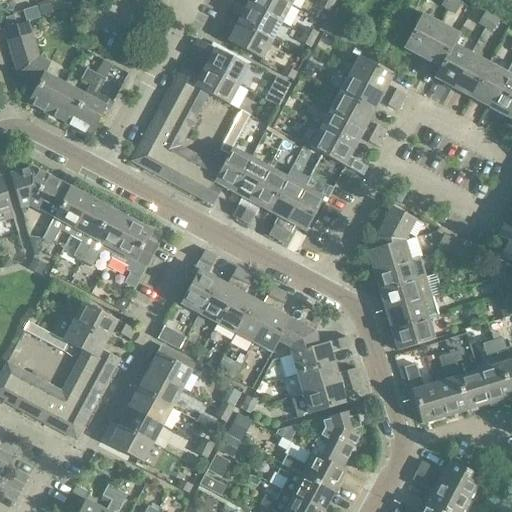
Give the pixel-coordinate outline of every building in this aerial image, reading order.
[(248,0),(247,4),(281,23),(291,4),(282,0),(248,0)] [(320,0),(317,6),(329,11),(334,0),(320,0)] [(443,0),(440,5),(447,9),(453,0),(443,0)] [(454,14),(461,3),(456,0),(453,0),(447,9),(454,14)] [(42,17),(52,14),(49,4),(39,7),(42,17)] [(237,22),(271,41),(281,23),(247,4),(237,22)] [(478,22),(485,27),(491,16),(484,12),(478,22)] [(421,58),(440,24),(421,13),(402,48),(421,58)] [(492,31),(498,21),(491,16),(485,27),(492,31)] [(7,40),(32,33),(28,21),(4,28),(7,40)] [(271,41),(237,22),(227,41),(261,60),(271,41)] [(453,44),(454,45),(459,34),(440,24),(421,58),(438,67),(440,68),(453,44)] [(309,47),(317,33),(306,27),(298,42),(309,47)] [(32,33),(7,40),(11,52),(36,45),(32,33)] [(209,57),(204,67),(238,86),(249,66),(196,39),(191,48),(209,57)] [(470,53),(454,45),(453,44),(440,68),(438,67),(433,78),(452,88),(470,53)] [(36,45),(11,52),(14,64),(39,56),(36,45)] [(470,97),(488,63),(470,53),(452,88),(470,97)] [(47,115),(64,84),(44,73),(51,62),(39,56),(14,64),(17,74),(36,84),(26,103),(47,115)] [(393,74),(359,56),(348,75),(401,103),(405,94),(387,85),(393,74)] [(488,63),(470,97),(488,107),(506,73),(488,63)] [(292,80),(296,72),(285,66),(281,74),(292,80)] [(181,67),(176,76),(209,93),(208,94),(228,105),(238,86),(204,67),(199,77),(181,67)] [(89,84),(95,73),(86,68),(80,80),(89,84)] [(105,78),(95,73),(89,84),(84,95),(67,126),(89,137),(105,106),(108,99),(97,93),(105,78)] [(506,117),(511,104),(511,75),(506,73),(488,107),(506,117)] [(277,74),(266,96),(279,103),(290,81),(277,74)] [(339,93),(373,111),(378,101),(396,111),(401,103),(348,75),(339,93)] [(209,93),(176,76),(164,98),(197,116),(208,94),(209,93)] [(64,84),(47,115),(67,126),(84,95),(64,84)] [(329,111),(381,139),(386,130),(368,121),(373,111),(339,93),(329,111)] [(184,139),(196,117),(197,116),(164,98),(152,121),(184,139)] [(236,119),(245,123),(249,115),(241,110),(236,119)] [(329,111),(320,128),(320,129),(354,147),(359,137),(377,147),(381,139),(329,111)] [(232,126),(241,131),(245,123),(236,119),(232,126)] [(300,143),(345,167),(362,176),(366,166),(349,157),(354,147),(320,129),(320,128),(311,123),(300,143)] [(228,134),(237,139),(241,131),(232,126),(228,134)] [(130,161),(155,174),(173,142),(148,128),(130,161)] [(224,142),(232,147),(237,139),(228,134),(224,142)] [(155,174),(179,187),(197,154),(173,142),(155,174)] [(232,147),(224,142),(219,150),(227,154),(231,148),(232,148),(232,147)] [(221,167),(220,169),(213,182),(204,200),(212,205),(222,187),(231,192),(250,158),(232,148),(231,148),(227,154),(220,167),(221,167)] [(197,154),(179,187),(204,200),(213,182),(220,167),(197,154)] [(241,197),(232,216),(240,220),(268,167),(250,158),(231,192),(241,197)] [(9,174),(19,207),(19,208),(20,208),(28,205),(37,210),(38,209),(53,217),(57,208),(58,208),(69,187),(31,167),(9,174)] [(240,220),(248,225),(258,207),(267,211),(286,177),(268,167),(240,220)] [(0,176),(0,221),(13,217),(10,210),(11,210),(1,176),(0,176)] [(277,217),(268,235),(276,239),(304,187),(286,177),(267,211),(277,217)] [(70,235),(90,198),(69,187),(58,208),(57,208),(53,217),(42,239),(52,244),(59,230),(70,235)] [(294,226),(305,231),(323,197),(304,187),(276,239),(285,243),(294,226)] [(82,261),(110,209),(90,198),(70,235),(81,241),(73,256),(82,261)] [(374,238),(376,248),(377,249),(404,241),(415,219),(390,207),(374,238)] [(110,209),(82,261),(92,266),(99,252),(105,251),(111,254),(130,220),(110,209)] [(123,283),(134,289),(157,245),(147,240),(151,231),(130,220),(111,254),(110,257),(127,266),(125,270),(129,272),(123,283)] [(444,250),(450,239),(443,235),(437,246),(444,250)] [(450,239),(444,250),(452,254),(458,243),(450,239)] [(372,271),(410,260),(404,241),(377,249),(376,248),(366,251),(372,271)] [(511,244),(505,257),(501,254),(500,255),(511,261),(511,244)] [(216,257),(204,250),(191,273),(195,274),(179,304),(198,314),(216,279),(207,275),(216,257)] [(419,257),(410,260),(372,271),(378,291),(425,276),(419,257)] [(216,279),(198,314),(216,323),(244,271),(236,267),(226,285),(216,279)] [(488,271),(490,279),(502,275),(500,267),(488,271)] [(234,333),(252,299),(243,294),(252,276),(244,271),(216,323),(234,333)] [(493,287),(505,283),(502,275),(490,279),(493,287)] [(431,296),(425,276),(378,291),(384,310),(431,296)] [(252,299),(234,333),(252,343),(280,291),(272,286),(262,304),(252,299)] [(277,341),(289,318),(279,313),(288,295),(280,291),(252,343),(271,353),(278,342),(277,341)] [(437,316),(431,296),(384,310),(390,330),(427,319),(437,316)] [(134,315),(139,306),(130,300),(125,310),(134,315)] [(72,321),(106,339),(112,330),(130,339),(134,330),(82,302),(72,321)] [(511,315),(511,307),(500,310),(502,319),(511,315)] [(277,341),(278,342),(288,347),(290,355),(318,346),(317,345),(313,331),(289,318),(277,341)] [(396,351),(434,340),(427,319),(390,330),(396,351)] [(28,321),(23,330),(31,334),(36,326),(28,321)] [(62,340),(67,343),(82,351),(83,350),(115,367),(119,359),(101,349),(106,339),(72,321),(62,340)] [(179,347),(186,334),(165,323),(158,336),(179,347)] [(36,326),(31,334),(39,339),(43,330),(36,326)] [(46,343),(51,334),(43,330),(39,339),(46,343)] [(51,334),(46,343),(54,347),(59,338),(51,334)] [(290,355),(296,374),(333,363),(331,353),(349,346),(346,337),(317,345),(318,346),(290,355)] [(502,337),(492,341),(496,353),(506,350),(502,337)] [(59,338),(54,347),(63,351),(67,343),(62,340),(59,338)] [(492,341),(482,344),(485,356),(496,353),(492,341)] [(70,373),(102,390),(115,367),(83,350),(82,351),(70,373)] [(487,404),(477,370),(465,374),(458,351),(448,354),(465,410),(487,404)] [(146,371),(181,389),(191,370),(157,352),(146,371)] [(433,384),(443,417),(465,410),(448,354),(438,357),(445,380),(433,384)] [(511,359),(499,364),(509,397),(511,396),(511,359)] [(0,396),(4,398),(2,401),(13,406),(30,375),(5,362),(0,371),(0,396)] [(302,393),(358,376),(355,368),(337,373),(333,363),(296,374),(302,393)] [(443,417),(433,384),(422,387),(419,375),(418,376),(415,364),(403,367),(420,424),(443,417)] [(477,370),(487,404),(509,397),(499,364),(477,370)] [(137,389),(171,407),(181,389),(146,371),(137,389)] [(58,397),(90,414),(102,390),(70,373),(58,397)] [(54,388),(30,375),(13,406),(38,419),(54,388)] [(342,391),(361,386),(358,376),(302,393),(308,414),(346,403),(342,391)] [(127,407),(162,425),(171,407),(137,389),(127,407)] [(250,415),(257,402),(245,396),(238,409),(250,415)] [(44,423),(76,440),(90,414),(58,397),(44,423)] [(218,409),(229,415),(233,408),(222,402),(218,409)] [(118,425),(152,443),(162,425),(127,407),(118,425)] [(229,415),(218,409),(214,416),(225,422),(229,415)] [(354,409),(321,419),(323,428),(310,452),(341,469),(360,432),(354,409)] [(237,413),(225,435),(239,443),(251,423),(252,421),(237,413)] [(196,421),(203,425),(214,430),(218,423),(200,414),(196,421)] [(152,443),(118,425),(107,444),(142,462),(152,443)] [(216,451),(231,459),(240,444),(225,435),(216,451)] [(199,445),(210,451),(214,444),(203,438),(199,445)] [(210,451),(199,445),(195,453),(206,458),(210,451)] [(281,464),(333,492),(344,470),(341,469),(310,452),(310,454),(309,453),(303,464),(286,455),(281,464)] [(229,462),(215,454),(207,470),(220,477),(229,462)] [(416,470),(428,476),(433,467),(421,461),(416,470)] [(480,477),(449,461),(438,482),(468,498),(480,477)] [(281,490),(322,511),(333,492),(281,464),(276,473),(287,479),(281,490)] [(433,491),(427,502),(446,511),(460,511),(468,498),(438,482),(428,476),(416,470),(411,480),(433,491)] [(225,486),(204,475),(198,485),(219,496),(225,486)] [(187,493),(191,486),(180,480),(176,487),(187,493)] [(110,501),(117,489),(107,484),(101,496),(110,501)] [(105,511),(104,511),(117,511),(126,495),(117,489),(110,501),(105,511)] [(259,505),(270,510),(273,511),(322,511),(281,490),(275,501),(264,495),(259,505)] [(104,511),(105,511),(84,499),(77,511),(104,511)] [(445,511),(427,502),(421,511),(420,511),(400,501),(395,510),(397,511),(445,511)]
